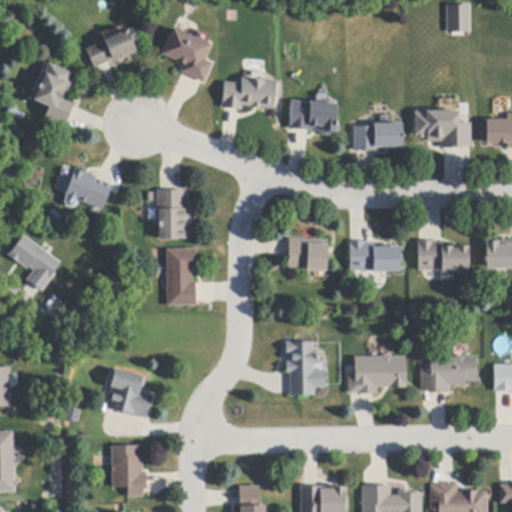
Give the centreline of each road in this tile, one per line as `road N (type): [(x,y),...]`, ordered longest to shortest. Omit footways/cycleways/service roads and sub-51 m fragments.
road 1 (residential): [(511,191),(336,194),(134,123)]
road 2 (residential): [(192,511),(192,440),(237,347),(240,228),(263,174)]
road 3 (residential): [(192,440),(511,435)]
